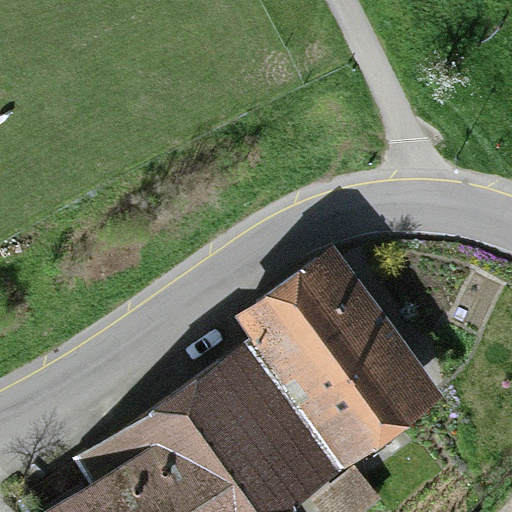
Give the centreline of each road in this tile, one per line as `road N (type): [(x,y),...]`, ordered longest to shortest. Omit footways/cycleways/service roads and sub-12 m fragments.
road 1 (unclassified): [(511,228),(457,208),(363,220),(289,249),(41,401),(0,416)]
road 2 (track): [(417,213),(399,128),(334,0)]
